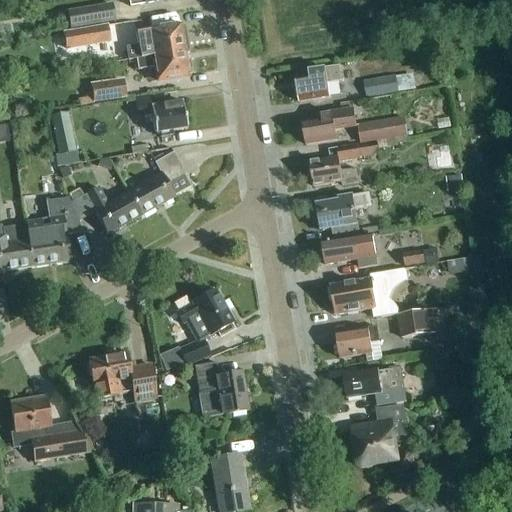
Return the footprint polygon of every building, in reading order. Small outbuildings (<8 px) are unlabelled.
[(128,0),(130,9),(160,4),(160,2),(174,0),(128,0)] [(66,13),(70,32),(115,24),(111,5),(66,13)] [(107,27),(62,35),(65,52),(110,45),(107,27)] [(128,63),(136,61),(184,53),(182,43),(186,42),(184,29),(180,30),(180,28),(136,35),(138,48),(126,50),(128,63)] [(184,53),(136,61),(138,72),(155,69),(158,83),(188,78),(188,76),(192,75),(189,62),(186,63),(184,53)] [(410,59),(413,71),(426,69),(424,56),(410,59)] [(310,79),(296,81),(298,92),(296,95),(296,99),(299,101),(300,104),(330,99),(327,85),(342,83),(339,69),(309,74),(310,79)] [(364,84),(367,100),(399,94),(396,79),(364,84)] [(91,88),(93,104),(125,99),(123,83),(91,88)] [(155,136),(160,135),(161,139),(172,137),(171,133),(187,131),(182,104),(151,109),(150,100),(135,102),(138,118),(152,116),(155,136)] [(305,135),(303,137),(304,142),(306,144),(307,147),(337,142),(335,128),(356,125),(353,110),(317,116),(317,122),(303,124),(305,135)] [(77,154),(68,115),(49,119),(58,158),(77,154)] [(397,138),(394,121),(359,127),(362,145),(397,138)] [(379,151),(398,149),(397,141),(330,153),(331,161),(310,165),(310,167),(308,167),(310,179),(312,179),(314,189),(343,184),(344,189),(360,186),(357,171),(342,173),(340,164),(359,161),(359,160),(379,156),(379,151)] [(161,176),(128,195),(141,218),(175,199),(174,198),(190,189),(184,178),(185,177),(173,154),(154,165),(161,176)] [(114,163),(113,166),(115,169),(119,170),(122,168),(123,165),(121,162),(117,161),(114,163)] [(68,170),(59,171),(63,181),(68,178),(69,175),(68,170)] [(141,218),(128,195),(107,206),(98,190),(71,205),(79,223),(94,215),(107,237),(141,218)] [(317,221),(318,229),(321,229),(321,233),(333,231),(334,240),(359,235),(355,213),(368,210),(371,206),(369,196),(339,201),(340,203),(317,207),(319,219),(317,221)] [(25,227),(25,229),(31,270),(70,264),(66,237),(64,238),(61,219),(48,221),(49,224),(25,227)] [(0,274),(31,270),(25,229),(2,232),(1,228),(0,228),(0,274)] [(359,262),(360,270),(377,267),(376,259),(372,237),(357,239),(322,245),(323,250),(323,254),(324,258),(326,267),(359,262)] [(403,256),(405,268),(425,264),(426,268),(438,266),(436,252),(423,254),(423,252),(403,256)] [(447,265),(449,278),(473,274),(472,261),(447,265)] [(331,288),(331,291),(329,292),(331,304),(333,303),(335,318),(374,311),(376,321),(401,317),(400,314),(399,311),(396,307),(394,305),(388,300),(388,298),(389,296),(390,294),(392,291),(393,289),(395,287),(397,285),(399,284),(397,274),(406,273),(405,271),(370,277),(371,281),(331,288)] [(234,326),(215,292),(191,305),(192,306),(176,315),(182,327),(186,324),(197,344),(179,352),(186,368),(210,358),(203,342),(218,335),(220,339),(233,332),(231,327),(234,326)] [(400,317),(404,341),(435,336),(431,312),(400,317)] [(340,356),(341,361),(372,356),(371,346),(380,344),(377,330),(337,336),(339,348),(339,352),(340,356)] [(478,344),(480,350),(496,347),(494,336),(482,338),(478,344)] [(96,402),(121,397),(133,395),(134,402),(151,399),(148,382),(152,381),(150,367),(135,370),(134,365),(128,366),(126,355),(112,358),(111,352),(106,353),(103,357),(104,359),(88,362),(93,389),(94,389),(96,402)] [(203,421),(248,413),(242,375),(219,379),(216,365),(194,369),(199,398),(202,398),(205,416),(202,416),(203,421)] [(350,404),(362,402),(361,398),(376,396),(378,408),(406,404),(401,370),(344,378),(345,383),(343,384),(345,396),(347,395),(348,400),(349,400),(350,404)] [(51,429),(46,400),(10,405),(15,436),(11,436),(14,450),(32,447),(35,464),(66,459),(90,455),(73,426),(61,428),(51,429)] [(377,413),(380,426),(353,431),(357,455),(356,463),(358,467),(361,470),(366,470),(369,467),(397,463),(394,444),(408,442),(403,409),(377,413)] [(169,436),(172,449),(184,447),(180,433),(169,436)] [(193,453),(192,446),(185,447),(186,454),(193,453)] [(210,463),(218,511),(249,511),(240,458),(210,463)]
